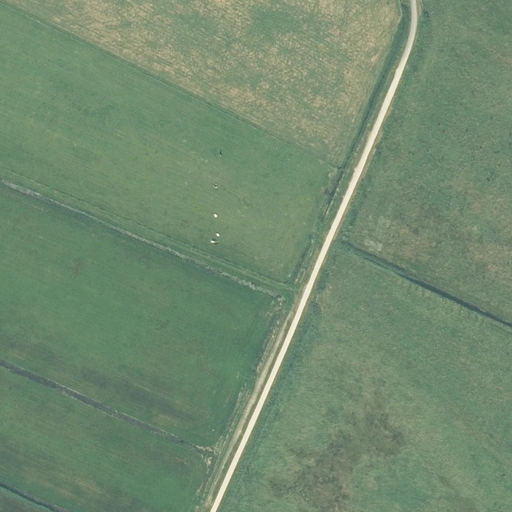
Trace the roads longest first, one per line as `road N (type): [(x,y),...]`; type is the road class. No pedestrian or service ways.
road 1 (track): [(0,171),(297,296)]
road 2 (track): [(398,76),(297,296)]
road 3 (track): [(297,296),(202,511)]
